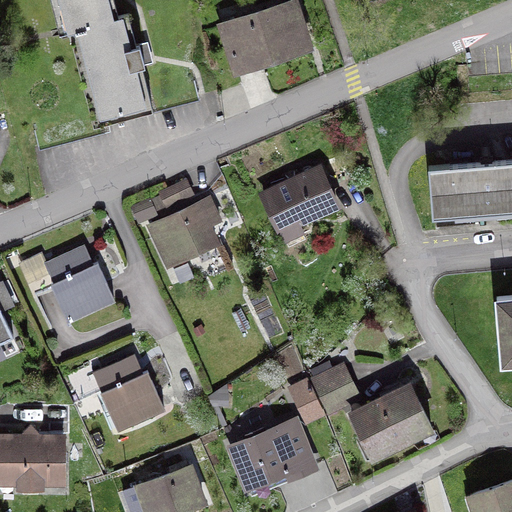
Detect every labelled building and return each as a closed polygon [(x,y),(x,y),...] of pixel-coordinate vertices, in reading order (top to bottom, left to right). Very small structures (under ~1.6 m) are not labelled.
[(54,0),(55,3),(60,2),(68,30),(77,27),(85,58),(81,59),(87,82),(91,81),(96,98),(30,116),(38,144),(109,126),(107,118),(198,94),(190,66),(145,78),(141,64),(148,62),(143,42),(136,44),(127,13),(118,15),(113,0),(54,0)] [(292,0),(222,23),(237,69),(309,45),(293,0),(292,0)] [(511,59),(457,65),(460,97),(511,92),(511,59)] [(511,158),(428,165),(432,214),(511,207),(511,158)] [(319,166),(263,193),(281,229),(336,203),(319,166)] [(186,178),(159,191),(166,205),(193,192),(186,178)] [(150,224),(169,263),(216,242),(207,223),(219,217),(209,196),(150,224)] [(87,265),(79,247),(47,262),(42,252),(18,263),(33,295),(53,285),(68,318),(114,297),(97,260),(87,265)] [(511,294),(497,296),(502,353),(511,351),(511,294)] [(0,341),(14,335),(0,306),(0,341)] [(117,427),(163,406),(147,370),(137,374),(129,356),(100,369),(108,387),(101,390),(117,427)] [(328,410),(359,394),(344,363),(313,379),(328,410)] [(293,388),(307,416),(322,409),(308,381),(293,388)] [(410,383),(351,412),(372,454),(431,424),(410,383)] [(290,475),(314,465),(294,418),(231,444),(248,484),(288,468),(290,475)] [(39,430),(31,423),(23,431),(23,433),(0,433),(0,472),(19,473),(19,485),(42,485),(42,481),(63,481),(63,433),(39,433),(39,430)] [(171,511),(203,500),(190,465),(123,490),(131,511),(171,511)] [(511,511),(511,478),(470,493),(476,511),(511,511)]
